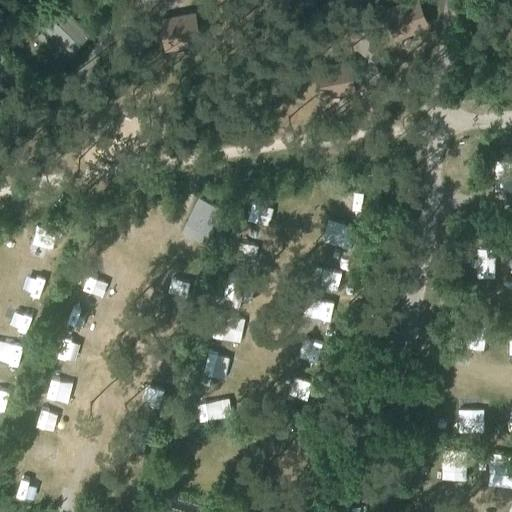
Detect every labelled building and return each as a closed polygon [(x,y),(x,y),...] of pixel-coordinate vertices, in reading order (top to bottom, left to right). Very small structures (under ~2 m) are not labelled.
[(417,2),(387,14),(396,38),(426,26),(417,2)] [(90,34),(61,6),(41,26),(71,55),(90,34)] [(196,11),(159,19),(165,51),(202,43),(196,11)] [(321,97),(353,91),(348,66),(316,72),(321,97)] [(196,196),(184,221),(209,234),(221,208),(196,196)] [(193,511),(152,500),(148,511),(193,511)]
